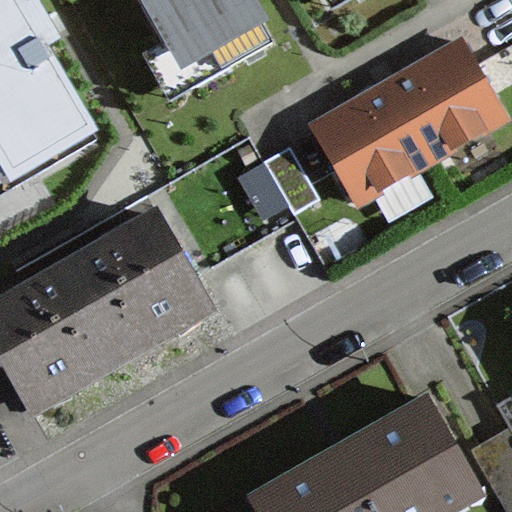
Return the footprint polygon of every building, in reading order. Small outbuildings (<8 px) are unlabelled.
[(31,0),(0,0),(0,164),(15,189),(97,140),(39,43),(53,35),(31,0)] [(137,0),(189,90),(274,42),(250,0),(137,0)] [(464,42),(389,85),(433,160),(507,118),(464,42)] [(389,85),(314,128),(357,204),(433,160),(389,85)] [(291,147),(265,162),(295,215),(322,199),(291,147)] [(158,218),(0,308),(0,351),(33,408),(209,307),(158,218)] [(290,479),(250,501),(256,511),(437,511),(431,501),(473,477),(430,401),(388,424),(386,420),(350,440),(354,446),(330,460),(326,452),(287,474),(290,479)] [(511,511),(511,432),(475,453),(509,511),(511,511)]
